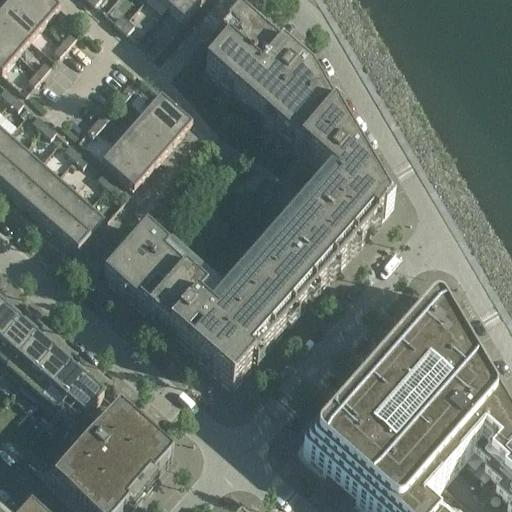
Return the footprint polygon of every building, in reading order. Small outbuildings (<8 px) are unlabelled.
[(59,14),(43,0),(15,0),(11,5),(43,33),(59,14)] [(93,11),(101,3),(98,0),(92,0),(87,6),(93,11)] [(152,0),(167,13),(178,0),(152,0)] [(184,28),(208,0),(178,0),(167,13),(184,28)] [(43,33),(11,5),(0,18),(0,20),(30,47),(43,33)] [(231,397),(390,216),(334,122),(311,83),(238,19),(216,44),(225,52),(205,76),(317,174),(206,300),(154,255),(160,249),(145,236),(103,284),(231,397)] [(30,47),(0,20),(0,46),(18,62),(30,47)] [(120,34),(127,26),(121,20),(113,29),(120,34)] [(126,40),(134,31),(127,26),(120,34),(126,40)] [(67,54),(75,45),(69,39),(61,48),(67,54)] [(18,62),(0,46),(0,79),(1,80),(18,62)] [(59,63),(67,54),(61,48),(53,57),(59,63)] [(153,64),(160,55),(154,49),(146,58),(153,64)] [(42,83),(50,74),(44,68),(36,77),(42,83)] [(34,92),(42,83),(36,77),(28,87),(34,92)] [(126,105),(134,96),(127,91),(120,100),(126,105)] [(14,102),(5,94),(0,99),(0,100),(8,108),(14,102)] [(118,114),(126,105),(120,100),(112,109),(118,114)] [(23,110),(14,102),(8,108),(18,116),(23,110)] [(191,130),(160,102),(144,121),(175,149),(191,130)] [(100,134),(108,125),(102,120),(94,129),(100,134)] [(175,149),(144,121),(131,135),(162,163),(175,149)] [(46,131),(37,123),(32,129),(41,137),(46,131)] [(92,143),(100,134),(94,129),(86,138),(92,143)] [(55,139),(46,131),(41,137),(50,145),(55,139)] [(162,163),(131,135),(118,150),(150,178),(162,163)] [(0,183),(23,157),(6,143),(0,150),(0,183)] [(150,178),(118,150),(102,169),(133,196),(150,178)] [(79,159),(69,151),(64,157),(73,165),(79,159)] [(0,193),(11,203),(39,172),(23,157),(0,183),(0,193)] [(88,167),(79,159),(73,165),(82,173),(88,167)] [(27,217),(55,186),(39,172),(11,203),(27,217)] [(111,188),(102,180),(97,186),(106,194),(111,188)] [(43,232),(71,200),(55,186),(27,217),(43,232)] [(120,196),(111,188),(106,194),(115,202),(120,196)] [(60,246),(87,214),(71,200),(43,232),(60,246)] [(77,261),(104,229),(87,214),(60,246),(77,261)] [(511,511),(511,425),(444,309),(437,298),(429,307),(305,449),(298,456),(305,462),(347,498),(362,511),(511,511)] [(0,345),(16,327),(0,312),(0,345)] [(0,375),(2,378),(33,342),(16,327),(0,345),(0,375)] [(20,393),(51,357),(33,342),(2,378),(20,393)] [(0,392),(64,448),(72,439),(85,423),(0,348),(0,392)] [(37,408),(68,372),(51,357),(20,393),(37,408)] [(54,423),(85,387),(68,372),(37,408),(54,423)] [(103,403),(85,387),(54,423),(72,439),(85,423),(103,403)] [(126,511),(135,500),(138,503),(142,498),(138,494),(148,483),(152,487),(172,464),(119,417),(95,444),(96,445),(102,450),(94,459),(87,453),(80,461),(84,465),(86,467),(83,471),(77,466),(76,465),(52,492),(75,511),(126,511)]
